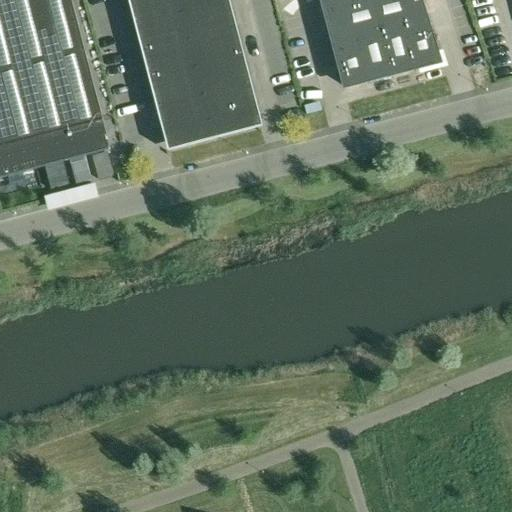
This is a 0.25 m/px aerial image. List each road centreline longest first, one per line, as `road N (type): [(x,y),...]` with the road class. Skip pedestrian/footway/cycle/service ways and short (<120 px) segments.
road 1 (unclassified): [(511,102),(0,236)]
road 2 (unknown): [(157,195),(105,0)]
road 3 (unknown): [(252,0),(293,159)]
